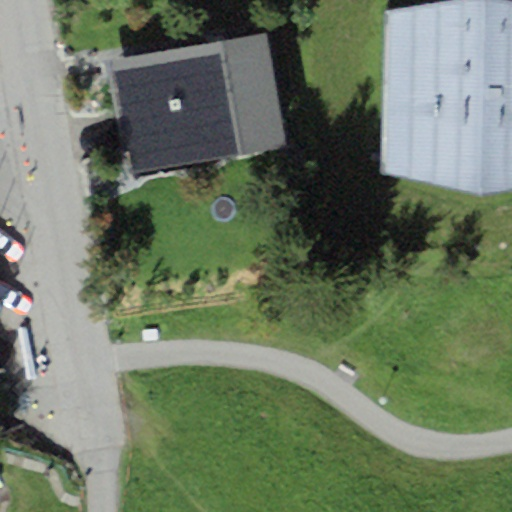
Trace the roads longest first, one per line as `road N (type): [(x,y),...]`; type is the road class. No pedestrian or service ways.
road 1 (residential): [(2,0),(18,132),(74,369)]
road 2 (residential): [(103,511),(102,473),(74,369)]
